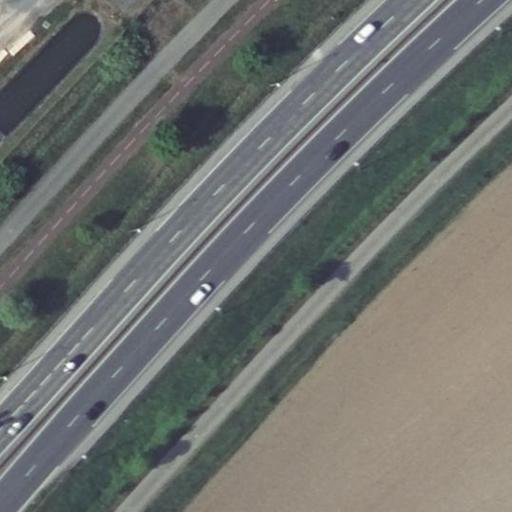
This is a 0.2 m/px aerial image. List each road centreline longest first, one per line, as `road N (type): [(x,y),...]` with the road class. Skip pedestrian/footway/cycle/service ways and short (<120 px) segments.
road 1 (trunk): [(0,504),(336,140),(484,0)]
road 2 (trunk): [(414,0),(269,142),(0,432)]
